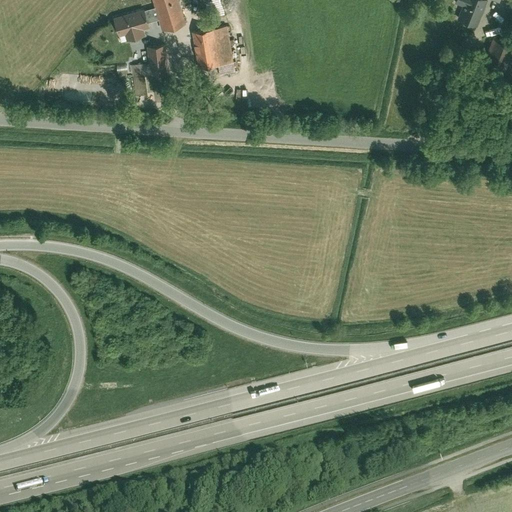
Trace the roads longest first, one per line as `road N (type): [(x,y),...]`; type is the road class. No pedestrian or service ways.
road 1 (motorway): [(0,491),(511,358)]
road 2 (unclassified): [(511,152),(0,122)]
road 3 (motorway): [(474,337),(359,350),(289,345),(237,330),(97,256),(0,245)]
road 4 (motorway): [(474,337),(0,459)]
road 5 (motorway): [(0,260),(34,272),(60,294),(77,324),(80,354),(61,411),(0,452)]
road 6 (secondary): [(347,511),(511,449)]
